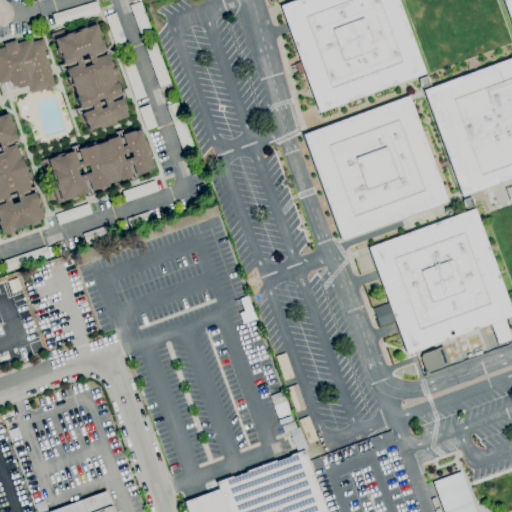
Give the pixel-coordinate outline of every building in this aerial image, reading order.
[(318,113),(279,6),(295,0),(397,0),(424,74),(318,113)] [(511,29),(501,0),(511,0),(511,29)] [(55,26),(51,15),(96,1),(99,13),(55,26)] [(141,39),(129,6),(140,2),(153,34),(141,39)] [(116,50),(105,17),(115,13),(127,46),(116,50)] [(88,130),(86,124),(85,124),(81,114),(77,115),(74,108),(78,107),(74,97),(76,97),(72,86),(69,87),(68,84),(70,83),(68,76),(67,77),(64,70),(61,71),(59,65),(63,64),(60,57),(59,58),(57,51),(56,51),(55,49),(57,48),(54,40),(53,41),(50,34),(64,29),(65,33),(83,27),(83,28),(95,24),(98,33),(99,33),(100,36),(97,36),(99,40),(100,40),(103,49),(108,47),(110,53),(106,55),(111,71),(110,72),(114,83),(115,83),(119,92),(124,91),(126,97),(121,99),(125,110),(124,110),(126,116),(115,120),(116,123),(101,129),(100,126),(88,130)] [(30,94),(27,83),(26,83),(27,85),(17,88),(16,86),(14,86),(15,90),(4,94),(1,84),(0,84),(0,48),(4,47),(3,44),(15,40),(16,44),(31,39),(32,42),(43,39),(46,49),(43,50),(46,59),(47,59),(51,71),(50,72),(54,86),(51,87),(51,90),(45,92),(44,89),(30,94)] [(159,88),(143,44),(154,40),(170,83),(159,88)] [(135,100),(119,56),(129,52),(146,96),(135,100)] [(511,178),(462,197),(423,90),(511,58),(511,178)] [(421,88),(420,85),(419,86),(418,82),(419,82),(418,80),(426,76),(427,79),(428,79),(429,82),(428,82),(429,85),(421,88)] [(341,241),(302,134),(408,96),(446,202),(341,241)] [(182,150),(166,107),(177,102),(193,146),(182,150)] [(146,130),(138,109),(148,105),(156,127),(146,130)] [(6,235),(5,231),(0,233),(0,114),(2,114),(2,115),(8,113),(11,122),(12,125),(10,125),(12,129),(16,139),(18,138),(20,143),(15,145),(16,149),(18,148),(21,157),(22,157),(23,159),(22,159),(28,175),(26,176),(29,184),(28,185),(31,194),(34,193),(37,203),(35,204),(37,208),(39,207),(40,209),(39,210),(42,219),(37,220),(38,224),(30,226),(29,223),(18,227),(18,228),(14,230),(14,229),(13,230),(14,232),(6,235)] [(61,201),(57,190),(56,191),(55,188),(54,188),(53,184),(54,184),(53,182),(55,181),(54,179),(53,180),(52,177),(51,178),(49,174),(50,174),(49,171),(50,171),(46,159),(55,156),(55,155),(58,154),(58,155),(63,153),(63,154),(75,150),(73,145),(77,143),(79,150),(94,145),(106,141),(106,140),(118,135),(116,131),(120,130),(121,134),(132,130),(133,131),(139,129),(152,168),(144,170),(145,172),(136,175),(137,179),(130,181),(129,178),(120,181),(119,179),(109,183),(107,183),(108,187),(106,188),(105,187),(99,189),(99,188),(92,190),(93,194),(87,196),(85,193),(78,195),(79,197),(70,200),(70,198),(61,201)] [(125,202),(121,192),(154,180),(158,191),(125,202)] [(198,192),(196,187),(203,184),(205,189),(198,192)] [(465,209),(464,206),(463,206),(462,203),(461,200),(470,197),(471,200),(472,203),(473,206),(465,209)] [(58,225),(54,215),(88,203),(91,213),(58,225)] [(406,354),(367,247),(473,209),(511,315),(505,318),(511,338),(497,344),(490,323),(406,354)] [(131,230),(127,219),(149,211),(153,222),(131,230)] [(86,245),(82,234),(105,226),(108,237),(86,245)] [(6,273),(2,261),(46,246),(50,257),(6,273)] [(3,280),(20,330),(32,326),(16,276),(3,280)] [(371,308),(376,327),(391,323),(385,304),(371,308)] [(424,373),(447,364),(441,346),(417,355),(424,373)] [(291,377),(284,353),(274,356),(282,380),(291,377)] [(285,388),(293,411),(303,408),(295,385),(285,388)] [(268,396),(275,418),(288,414),(281,392),(268,396)] [(297,420),(306,444),(315,440),(307,416),(297,420)] [(185,511),(182,502),(218,489),(216,482),(231,477),(232,478),(246,472),(246,471),(275,461),(275,462),(290,457),(289,455),(297,452),(295,446),(294,447),(290,438),(292,437),(289,431),(299,427),(307,448),(303,449),(326,511),(185,511)] [(431,482),(441,511),(473,511),(459,472),(431,482)] [(48,511),(105,491),(112,511),(48,511)]
